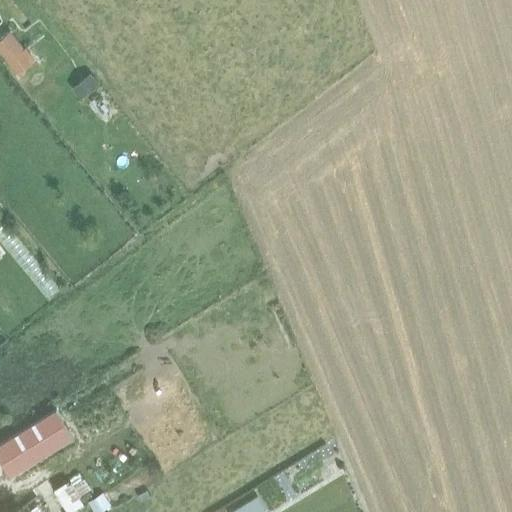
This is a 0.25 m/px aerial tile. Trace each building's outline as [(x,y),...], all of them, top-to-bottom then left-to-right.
[(11,29),(0,37),(0,49),(20,75),(26,71),(23,67),(35,58),(26,46),(25,47),(11,29)] [(91,71),(72,87),(80,98),(99,83),(91,71)] [(6,221),(0,226),(0,239),(46,295),(59,285),(6,221)] [(46,412),(0,439),(0,465),(25,450),(23,448),(36,441),(33,436),(54,424),(46,412)] [(104,491),(89,500),(95,511),(98,511),(112,504),(104,491)] [(257,495),(228,511),(262,511),(266,510),(257,495)] [(30,511),(46,511),(38,498),(26,505),(30,511)]
